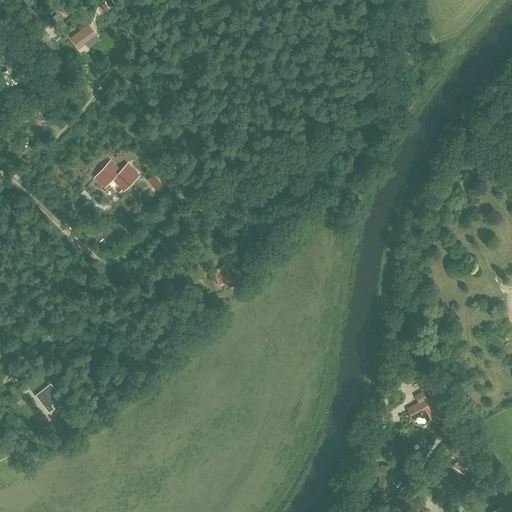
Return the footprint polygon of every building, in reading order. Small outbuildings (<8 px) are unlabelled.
[(75,36),(72,38),(79,47),(95,36),(92,31),(93,31),(89,26),(80,32),(75,36)] [(6,63),(12,78),(22,74),(16,60),(18,60),(17,59),(16,59),(12,51),(5,54),(8,62),(5,63),(5,64),(6,63)] [(26,118),(15,115),(12,128),(26,131),(27,130),(26,130),(26,127),(25,126),(26,118)] [(108,163),(98,173),(109,183),(113,178),(123,187),(134,175),(135,174),(136,173),(129,166),(121,174),(118,172),(118,173),(108,163)] [(160,184),(153,175),(148,179),(155,188),(160,184)] [(244,258),(249,256),(247,250),(231,255),(233,262),(235,267),(246,263),(244,258)] [(216,273),(220,285),(231,281),(227,269),(222,271),(221,268),(217,269),(218,272),(216,272),(216,273)] [(436,391),(430,380),(420,385),(423,391),(428,389),(431,394),(436,391)] [(50,384),(36,395),(49,412),(53,408),(50,405),(56,400),(52,395),(56,391),(50,384)] [(419,402),(407,409),(413,419),(423,413),(427,420),(434,416),(430,408),(434,405),(430,398),(426,401),(425,400),(426,399),(422,392),(415,396),(419,402)] [(455,420),(444,426),(450,437),(461,431),(455,420)] [(11,431),(5,426),(0,431),(0,439),(2,441),(11,431)] [(467,436),(462,433),(457,441),(462,444),(467,436)] [(462,453),(454,466),(464,473),(475,455),(460,445),(457,450),(462,453)] [(378,487),(389,489),(390,481),(392,481),(395,467),(382,465),(378,487)] [(405,482),(400,490),(405,494),(411,485),(405,482)] [(412,498),(408,509),(415,511),(416,511),(421,501),(412,498)]
